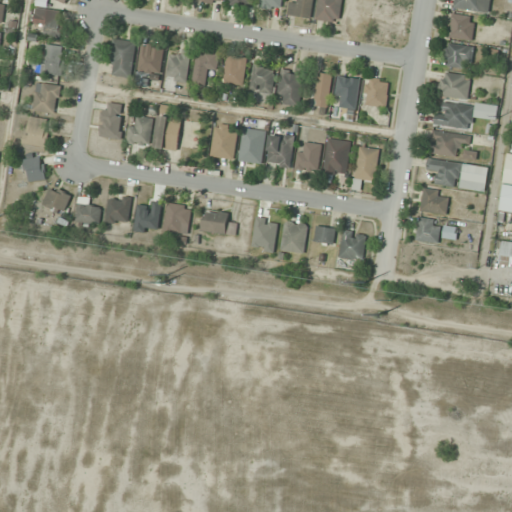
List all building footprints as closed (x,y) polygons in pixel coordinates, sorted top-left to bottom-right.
[(253,8),(253,0),(231,0),(230,5),(253,8)] [(283,0),(261,0),(261,7),(282,9),(283,0)] [(298,0),(299,0),(297,0),(291,0),(288,14),(310,19),(314,0),(298,0)] [(319,0),(317,19),(339,23),(342,0),(319,0)] [(489,12),(490,0),(455,0),(454,8),(489,12)] [(61,35),(62,10),(35,9),(35,26),(45,26),(45,35),(61,35)] [(449,37),(472,40),(476,17),(453,13),(449,37)] [(111,75),(133,77),(136,41),(115,39),(111,75)] [(66,46),(46,44),(43,74),(63,76),(66,46)] [(140,83),(149,84),(150,72),(162,74),(165,46),(142,44),(139,72),(141,72),(140,83)] [(445,66),(472,68),(474,46),(447,44),(445,66)] [(183,83),(195,52),(184,48),(180,57),(174,54),(166,76),(183,83)] [(200,85),(207,83),(205,75),(221,71),(216,50),(193,56),(200,85)] [(249,57),(229,54),(224,82),(244,86),(249,57)] [(270,94),(277,69),(257,63),(250,88),(270,94)] [(305,70),(284,67),(279,102),(300,105),(305,70)] [(328,107),(334,75),(320,72),(315,105),(328,107)] [(469,99),(471,75),(442,72),(440,96),(469,99)] [(361,78),(339,76),(336,107),(358,109),(361,78)] [(386,108),(390,81),(369,78),(365,105),(386,108)] [(62,86),(43,83),(42,92),(37,91),(33,110),(56,114),(62,86)] [(472,129),(473,119),(497,121),(498,105),(476,103),(476,106),(445,103),(444,113),(436,112),(435,125),(472,129)] [(52,120),(30,115),(23,143),(45,148),(52,120)] [(128,144),(150,147),(154,119),(132,115),(128,144)] [(179,150),(181,118),(159,116),(157,149),(179,150)] [(235,159),(238,129),(215,127),(212,157),(235,159)] [(266,130),(244,128),(241,162),(263,164),(266,130)] [(459,157),(460,148),(469,149),(470,135),(434,130),(431,153),(459,157)] [(292,167),(295,136),(271,134),(268,165),(292,167)] [(348,175),(351,141),(328,138),(325,173),(348,175)] [(297,169),(317,173),(323,145),(302,141),(297,169)] [(354,188),(361,189),(363,180),(375,182),(380,149),(361,146),(354,188)] [(27,182),(45,181),(45,157),(26,158),(27,182)] [(486,191),(489,166),(428,160),(428,170),(437,171),(436,185),(486,191)] [(500,267),(511,267),(511,184),(504,184),(501,211),(511,212),(511,241),(502,241),(500,267)] [(41,212),(50,215),(53,208),(64,212),(71,195),(50,187),(41,212)] [(450,192),(424,189),(421,211),(447,215),(450,192)] [(93,199),(80,197),(76,222),(99,226),(103,208),(92,206),(93,199)] [(109,223),(130,223),(130,197),(109,197),(109,223)] [(165,235),(188,238),(192,207),(169,203),(165,235)] [(229,222),(231,214),(206,209),(202,230),(235,237),(238,224),(229,222)] [(418,243),(441,243),(441,218),(418,218),(418,243)] [(310,225),(287,220),(282,250),(304,254),(310,225)] [(443,238),(457,240),(459,227),(445,225),(443,238)] [(315,242),(334,244),(336,228),(317,226),(315,242)] [(341,258),(364,260),(366,234),(343,232),(341,258)]
